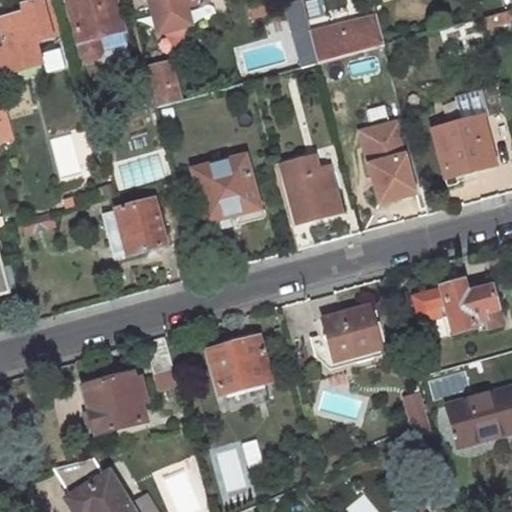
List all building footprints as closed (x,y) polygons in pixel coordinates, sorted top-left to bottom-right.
[(16,12),(0,16),(0,70),(38,60),(33,39),(46,36),(36,0),(29,0),(14,4),(16,12)] [(48,0),(36,0),(46,36),(57,33),(48,0)] [(61,0),(75,48),(82,53),(92,50),(96,42),(122,36),(111,0),(61,0)] [(122,0),(126,11),(151,4),(150,0),(122,0)] [(297,0),(291,0),(290,0),(307,66),(315,63),(307,35),(297,0)] [(480,29),(506,23),(504,14),(502,11),(476,18),(477,20),(480,29)] [(374,17),(307,35),(315,63),(382,46),(374,17)] [(176,99),(166,61),(141,68),(151,106),(176,99)] [(480,115),(430,128),(441,172),(469,163),(470,168),(493,162),(480,115)] [(3,116),(0,117),(0,138),(9,136),(3,116)] [(407,136),(397,139),(401,153),(411,151),(407,136)] [(401,153),(375,161),(384,193),(420,184),(411,151),(401,153)] [(358,165),(355,152),(344,155),(348,168),(358,165)] [(246,153),(192,167),(201,205),(211,203),(215,217),(216,221),(225,225),(237,222),(239,214),(238,211),(259,206),(246,153)] [(304,221),(340,211),(328,164),(275,178),(287,225),(293,248),(311,243),(304,221)] [(157,180),(164,210),(181,206),(173,175),(157,180)] [(114,206),(126,251),(164,241),(159,224),(149,182),(101,195),(105,209),(114,206)] [(62,206),(70,204),(67,196),(60,198),(62,206)] [(52,221),(78,216),(75,202),(70,204),(62,206),(19,219),(24,232),(51,225),(52,221)] [(211,203),(201,205),(205,220),(215,217),(211,203)] [(114,206),(105,209),(100,210),(112,255),(126,251),(114,206)] [(0,291),(8,289),(0,261),(0,291)] [(376,278),(379,290),(387,288),(383,276),(376,278)] [(462,281),(409,294),(417,322),(440,316),(437,307),(443,306),(448,320),(451,331),(475,325),(473,320),(484,317),(482,311),(496,307),(490,284),(465,291),(462,281)] [(368,306),(322,319),(325,332),(310,336),(315,354),(331,351),(333,359),(385,345),(375,308),(369,310),(368,306)] [(437,307),(440,316),(441,321),(448,320),(443,306),(437,307)] [(499,323),(496,307),(482,311),(484,317),(486,326),(499,323)] [(144,340),(153,370),(171,365),(164,335),(144,340)] [(255,336),(206,349),(218,392),(267,380),(255,336)] [(94,431),(143,418),(139,400),(147,398),(141,375),(132,376),(131,369),(82,382),(94,431)] [(511,395),(510,386),(446,404),(456,444),(511,429),(511,395)] [(416,394),(402,397),(413,435),(425,429),(416,394)] [(134,511),(109,470),(104,472),(93,455),(57,464),(75,492),(67,497),(75,511),(134,511)]
